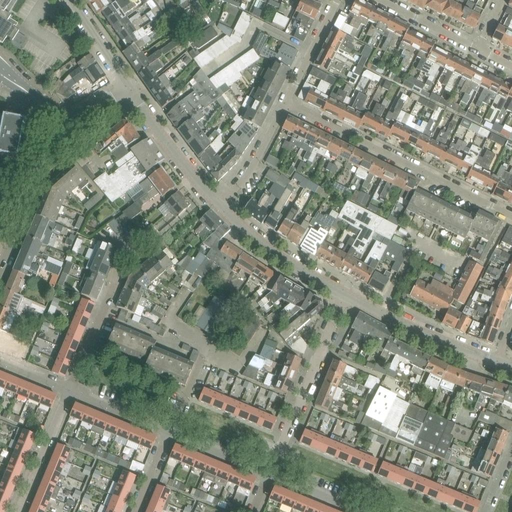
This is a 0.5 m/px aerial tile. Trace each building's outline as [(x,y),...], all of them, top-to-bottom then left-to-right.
[(0,0),(0,42),(2,44),(7,38),(12,41),(19,32),(13,28),(14,27),(7,22),(10,16),(11,17),(8,14),(16,0),(0,0)] [(101,0),(90,8),(96,16),(101,13),(116,3),(113,0),(101,0)] [(101,13),(107,20),(133,1),(131,0),(126,0),(124,1),(123,0),(119,0),(116,3),(101,13)] [(157,7),(151,0),(150,0),(146,3),(152,10),(157,7)] [(153,0),(161,10),(164,9),(161,0),(153,0)] [(187,0),(180,0),(178,1),(179,6),(182,11),(191,5),(188,0),(187,0)] [(293,38),(302,42),(303,43),(306,36),(321,7),(307,0),(301,0),(292,19),(295,21),(293,26),(297,29),(293,38)] [(349,26),(353,29),(365,4),(357,0),(355,0),(348,16),(353,18),(349,26)] [(418,0),(415,7),(423,11),(425,7),(428,0),(418,0)] [(428,0),(425,7),(433,11),(438,0),(428,0)] [(438,0),(433,11),(441,15),(448,1),(448,0),(438,0)] [(450,18),(458,0),(453,0),(452,3),(448,1),(441,15),(441,16),(442,14),(450,18)] [(458,22),(464,9),(460,7),(463,0),(458,0),(450,18),(458,22)] [(133,1),(107,20),(112,28),(126,18),(124,15),(136,6),(133,1)] [(196,1),(191,5),(198,16),(199,15),(203,12),(196,1)] [(464,9),(458,22),(465,26),(475,7),(475,6),(475,5),(474,6),(469,3),(469,2),(468,2),(464,9)] [(365,4),(353,29),(358,31),(361,25),(365,27),(368,21),(374,9),(365,4)] [(182,11),(179,6),(168,15),(171,19),(182,11)] [(157,7),(152,10),(151,11),(156,18),(162,14),(157,7)] [(475,7),(465,26),(474,30),(480,17),(483,11),(475,7)] [(500,43),(511,19),(511,10),(507,8),(504,13),(509,16),(502,28),(498,26),(492,39),(500,43)] [(367,35),(371,37),(383,13),(374,9),(368,21),(372,24),(367,35)] [(203,12),(199,15),(206,26),(210,23),(207,18),(203,12)] [(242,12),(239,17),(250,23),(253,18),(242,12)] [(383,13),(371,37),(374,39),(377,33),(382,36),(383,36),(392,18),(383,13)] [(117,35),(141,18),(138,14),(128,21),(126,18),(112,28),(117,35)] [(161,26),(167,22),(162,14),(156,18),(161,26)] [(277,15),(272,24),(284,30),(289,21),(279,16),(277,15)] [(248,28),(250,23),(239,17),(237,23),(248,28)] [(141,18),(117,35),(122,42),(140,30),(137,26),(143,22),(141,18)] [(387,38),(381,50),(386,53),(389,47),(401,22),(392,18),(383,36),(387,38)] [(511,19),(500,43),(508,47),(511,39),(511,32),(511,29),(511,19)] [(336,22),(333,27),(340,31),(343,26),(342,25),(336,22)] [(401,22),(389,47),(393,48),(399,37),(403,39),(408,30),(410,27),(401,22)] [(245,34),(248,28),(237,23),(234,28),(245,34)] [(142,28),(122,42),(128,50),(146,37),(152,33),(148,28),(144,31),(142,28)] [(193,44),(191,45),(194,49),(195,47),(197,49),(199,49),(217,37),(217,36),(212,28),(210,28),(193,40),(192,42),(193,44)] [(243,39),(245,34),(234,28),(231,33),(243,39)] [(332,29),(328,39),(352,51),(354,46),(351,45),(353,40),(345,36),(332,29)] [(417,34),(408,30),(403,39),(398,48),(403,51),(400,57),(405,59),(417,34)] [(240,44),(243,39),(231,33),(229,38),(230,38),(229,39),(230,39),(238,43),(240,44)] [(415,49),(419,52),(426,39),(417,34),(405,59),(401,66),(405,68),(409,61),(415,49)] [(229,49),(238,43),(230,39),(229,39),(230,38),(229,38),(226,36),(222,38),(229,49)] [(144,52),(141,48),(150,41),(146,37),(128,50),(122,53),(130,64),(145,53),(144,52)] [(253,49),(258,57),(260,55),(260,54),(289,69),(298,52),(283,44),(277,55),(268,50),(270,47),(265,44),(267,41),(266,40),(266,41),(257,37),(252,48),(253,49)] [(224,52),(229,49),(222,38),(217,42),(224,52)] [(323,47),(336,54),(338,49),(349,55),(352,51),(328,39),(323,47)] [(433,47),(435,44),(426,39),(419,52),(417,57),(421,59),(416,69),(421,72),(427,60),(433,47)] [(138,75),(157,61),(177,46),(174,41),(148,58),(146,55),(145,53),(130,64),(138,75)] [(217,42),(212,45),(219,56),(224,52),(217,42)] [(207,49),(215,59),(219,56),(212,45),(207,49)] [(373,50),(365,46),(360,55),(362,56),(368,59),(373,50)] [(323,47),(319,56),(343,68),(347,59),(336,54),(323,47)] [(427,60),(421,72),(425,74),(424,76),(428,78),(442,52),(433,47),(427,60)] [(210,63),(215,59),(207,49),(202,52),(210,63)] [(248,53),(255,62),(260,59),(258,57),(253,49),(248,53)] [(198,55),(199,54),(197,51),(195,53),(193,50),(188,54),(192,59),(198,55)] [(205,66),(210,63),(202,52),(199,54),(198,55),(205,66)] [(428,78),(425,85),(429,87),(440,67),(444,69),(451,56),(442,52),(428,78)] [(250,66),(255,62),(248,53),(243,56),(250,66)] [(260,54),(260,55),(271,61),(266,71),(284,80),(289,69),(260,54)] [(58,80),(52,88),(56,93),(63,84),(65,85),(72,80),(73,80),(96,63),(90,55),(77,64),(80,68),(69,75),(70,76),(63,84),(58,80)] [(198,55),(192,59),(200,69),(201,69),(205,66),(198,55)] [(243,56),(238,60),(245,69),(250,66),(243,56)] [(319,56),(314,66),(327,72),(329,67),(340,73),(343,68),(319,56)] [(362,56),(358,65),(364,68),(368,59),(362,56)] [(442,85),(446,87),(459,60),(451,56),(444,69),(441,74),(446,77),(443,83),(442,85)] [(238,60),(234,63),(240,73),(245,69),(238,60)] [(457,75),(462,78),(468,65),(459,60),(446,87),(444,91),(450,94),(453,88),(451,87),(457,75)] [(157,80),(156,79),(153,75),(162,68),(157,61),(138,75),(146,87),(157,80)] [(63,84),(56,93),(67,100),(76,93),(70,89),(86,77),(92,87),(106,77),(96,63),(73,80),(72,80),(65,85),(63,84)] [(233,78),(236,82),(242,77),(239,73),(240,73),(234,63),(229,66),(236,76),(233,78)] [(359,77),(364,68),(358,65),(353,74),(359,77)] [(462,78),(457,87),(462,89),(460,92),(465,94),(477,70),(468,65),(462,78)] [(225,84),(228,88),(236,82),(233,78),(236,76),(229,66),(219,73),(226,83),(225,84)] [(329,76),(313,68),(309,75),(321,81),(326,84),(329,76)] [(196,83),(191,88),(194,91),(200,99),(205,95),(207,97),(209,100),(218,93),(217,91),(209,80),(201,69),(200,69),(193,79),(196,83)] [(279,90),(284,80),(266,71),(262,69),(257,79),(261,81),(279,90)] [(477,92),(479,87),(486,74),(477,70),(465,94),(469,96),(472,90),(477,92)] [(371,80),(371,81),(374,75),(367,71),(365,72),(362,76),(371,80)] [(218,88),(223,94),(229,90),(228,88),(225,84),(226,83),(219,73),(214,77),(221,86),(218,88)] [(390,73),(387,78),(393,81),(395,77),(396,75),(390,73)] [(482,103),(495,78),(486,74),(479,87),(484,89),(475,106),(480,108),(482,103)] [(157,80),(146,87),(154,98),(165,91),(169,87),(171,85),(164,75),(157,80)] [(329,76),(326,84),(329,85),(332,87),(336,80),(329,76)] [(218,93),(221,96),(223,94),(218,88),(221,86),(214,77),(209,80),(217,91),(218,93)] [(494,101),(497,95),(503,83),(495,78),(482,103),(487,105),(489,99),(494,101)] [(274,99),(279,90),(261,81),(256,90),(274,99)] [(326,84),(321,81),(317,89),(305,83),(298,98),(305,102),(304,103),(314,107),(325,85),(326,84)] [(392,84),(386,81),(382,88),(389,91),(392,84)] [(402,86),(411,90),(414,86),(414,85),(405,81),(402,86)] [(501,98),(496,109),(500,111),(500,112),(508,96),(511,87),(503,83),(497,95),(501,98)] [(325,85),(314,107),(323,112),(329,99),(324,96),(329,85),(326,84),(325,85)] [(343,93),(331,116),(340,120),(347,108),(342,105),(351,88),(347,85),(343,93)] [(422,90),(414,86),(411,90),(420,95),(422,90)] [(165,91),(154,98),(162,109),(167,105),(172,101),(169,97),(174,93),(169,87),(165,91)] [(179,87),(175,92),(179,95),(183,90),(179,87)] [(269,109),(274,99),(256,90),(251,100),(269,109)] [(422,90),(420,95),(429,99),(431,96),(431,95),(422,90)] [(172,110),(167,116),(172,123),(207,97),(205,95),(200,99),(194,91),(178,104),(172,110)] [(329,99),(323,112),(331,116),(343,93),(339,91),(336,96),(332,94),(329,99)] [(207,97),(172,123),(177,130),(201,112),(216,101),(222,97),(221,96),(218,93),(209,100),(207,97)] [(347,108),(340,120),(349,125),(363,96),(359,93),(351,110),(347,108)] [(409,98),(417,102),(419,97),(412,94),(409,98)] [(431,95),(431,96),(429,99),(437,103),(440,98),(432,94),(431,95)] [(363,96),(349,125),(358,129),(360,126),(366,113),(367,111),(362,108),(368,98),(363,96)] [(223,109),(227,104),(222,97),(216,101),(223,109)] [(264,119),(269,109),(251,100),(246,97),(241,107),(246,109),(264,119)] [(416,103),(425,107),(428,102),(419,97),(417,102),(416,103)] [(449,103),(440,98),(437,103),(446,108),(449,103)] [(378,134),(384,122),(380,119),(385,109),(388,103),(384,100),(381,107),(369,130),(378,134)] [(384,122),(378,134),(387,139),(389,136),(395,123),(396,122),(402,110),(404,105),(398,101),(393,111),(394,111),(393,115),(389,113),(384,122)] [(436,106),(428,102),(425,107),(433,111),(436,106)] [(456,113),(457,109),(459,107),(449,102),(449,103),(446,108),(456,113)] [(236,116),(227,104),(223,109),(232,120),(233,121),(237,117),(236,116)] [(369,130),(381,107),(376,104),(371,115),(366,113),(360,126),(369,130)] [(264,119),(246,109),(241,120),(244,123),(251,130),(256,134),(257,134),(256,133),(259,128),(264,119)] [(466,113),(457,109),(456,113),(464,117),(466,113)] [(201,112),(177,130),(187,144),(188,145),(202,134),(202,133),(195,124),(204,117),(201,112)] [(464,117),(473,121),(475,117),(467,112),(466,113),(464,117)] [(395,123),(389,136),(398,140),(410,116),(405,114),(400,124),(396,122),(395,123)] [(416,126),(411,123),(414,118),(410,116),(398,140),(407,144),(416,126)] [(24,121),(7,117),(3,117),(0,132),(0,155),(17,158),(24,121)] [(292,138),(299,123),(288,117),(282,129),(288,132),(287,136),(292,138)] [(482,120),(475,117),(473,121),(480,125),(482,120)] [(468,130),(472,124),(463,119),(460,126),(468,130)] [(433,134),(429,132),(431,127),(433,123),(429,120),(427,125),(415,149),(424,153),(430,140),(433,134)] [(113,145),(132,129),(128,123),(122,122),(93,147),(98,153),(101,151),(111,143),(113,145)] [(251,130),(244,123),(240,127),(227,141),(235,148),(251,130)] [(304,140),(311,128),(299,123),(292,138),(297,140),(298,137),(304,140)] [(415,149),(427,125),(423,123),(420,128),(416,126),(407,144),(415,149)] [(500,134),(502,129),(503,128),(494,123),(493,126),(491,130),(500,134)] [(304,140),(300,149),(306,152),(302,159),(307,161),(321,133),(311,128),(304,140)] [(442,162),(448,149),(444,147),(449,136),(452,130),(448,128),(445,134),(433,157),(442,162)] [(487,139),(490,133),(480,128),(477,134),(487,139)] [(125,148),(140,140),(132,129),(113,145),(108,149),(111,154),(114,153),(122,145),(125,148)] [(511,133),(502,129),(500,134),(509,139),(511,133)] [(251,130),(235,148),(242,155),(256,134),(251,130)] [(202,134),(188,145),(188,146),(199,159),(218,138),(220,135),(215,131),(207,140),(203,135),(202,134)] [(433,157),(445,134),(440,131),(435,142),(430,140),(424,153),(433,157)] [(323,157),(326,151),(332,139),(321,133),(307,161),(311,164),(315,157),(316,154),(323,157)] [(489,140),(496,143),(498,137),(492,134),(489,140)] [(218,138),(199,159),(205,167),(216,156),(215,155),(223,146),(221,144),(221,143),(222,142),(222,141),(222,140),(222,138),(221,137),(221,136),(220,135),(218,138)] [(506,141),(498,137),(496,143),(503,147),(506,141)] [(335,160),(343,144),(332,139),(326,151),(332,154),(330,157),(335,160)] [(147,177),(156,170),(154,167),(164,160),(150,140),(130,151),(131,152),(115,164),(118,170),(132,189),(147,177)] [(458,140),(455,146),(451,144),(448,149),(442,162),(450,166),(462,142),(458,140)] [(462,142),(450,166),(459,170),(465,158),(461,156),(467,145),(462,142)] [(348,162),(354,150),(343,144),(335,160),(341,163),(342,159),(348,162)] [(216,156),(205,167),(211,175),(221,164),(232,151),(228,147),(218,159),(216,156)] [(221,164),(211,175),(217,183),(221,179),(236,164),(241,156),(234,150),(232,151),(221,164)] [(358,168),(364,155),(354,150),(348,162),(345,168),(350,170),(352,166),(358,168)] [(459,170),(468,175),(469,175),(473,166),(478,157),(479,155),(469,150),(465,158),(459,170)] [(476,183),(488,159),(491,153),(486,151),(483,157),(482,159),(478,157),(473,166),(469,175),(468,175),(467,179),(476,183)] [(491,153),(488,159),(476,183),(484,188),(491,174),(486,172),(492,161),(495,155),(491,153)] [(89,161),(84,155),(76,162),(81,168),(89,161)] [(265,162),(277,169),(280,161),(269,155),(265,162)] [(364,182),(375,160),(364,155),(358,168),(354,176),(364,182)] [(366,190),(373,176),(379,179),(386,165),(375,160),(364,182),(362,187),(366,190)] [(329,172),(333,165),(328,163),(325,170),(329,172)] [(491,174),(484,188),(494,192),(504,172),(506,168),(507,166),(503,164),(502,167),(501,166),(495,177),(491,174)] [(72,165),(65,171),(78,186),(85,180),(72,165)] [(337,167),(333,165),(329,172),(334,175),(337,167)] [(380,180),(385,182),(386,183),(379,197),(385,200),(398,172),(386,165),(379,179),(380,180)] [(290,167),(287,175),(290,177),(295,170),(290,167)] [(494,192),(492,196),(501,200),(511,178),(511,168),(508,174),(504,172),(494,192)] [(142,190),(130,199),(134,204),(135,205),(168,179),(161,169),(148,179),(139,186),(142,190)] [(118,170),(108,177),(122,196),(126,193),(132,189),(118,170)] [(280,176),(269,170),(264,178),(275,184),(280,176)] [(65,171),(58,177),(71,192),(78,186),(65,171)] [(402,191),(409,177),(398,172),(385,200),(389,202),(395,190),(396,188),(402,191)] [(292,178),(300,183),(298,187),(303,190),(305,186),(308,181),(295,173),(292,178)] [(106,174),(93,183),(107,199),(111,204),(122,196),(108,177),(106,174)] [(262,207),(254,219),(262,225),(263,223),(270,213),(266,211),(274,198),(278,201),(288,186),(290,182),(281,175),(280,177),(280,176),(275,184),(269,193),(271,194),(270,196),(269,199),(263,208),(262,207)] [(58,177),(51,184),(48,186),(64,198),(71,192),(58,177)] [(409,204),(416,190),(420,182),(409,177),(402,191),(398,199),(409,204)] [(511,178),(501,200),(510,205),(511,205),(511,178)] [(134,204),(122,213),(123,214),(129,222),(141,213),(141,207),(159,193),(166,203),(179,193),(175,188),(168,179),(135,205),(134,204)] [(314,193),(315,193),(318,187),(308,181),(305,186),(315,193),(314,193)] [(344,194),(345,192),(347,189),(336,183),(335,183),(332,188),(344,194)] [(48,186),(46,190),(43,199),(60,206),(64,198),(48,186)] [(278,201),(265,225),(277,234),(286,219),(282,217),(279,215),(287,202),(294,190),(288,186),(278,201)] [(321,189),(318,187),(315,193),(325,199),(329,193),(321,189)] [(425,220),(436,199),(416,190),(409,204),(406,210),(425,220)] [(355,191),(353,195),(350,201),(355,203),(355,202),(359,193),(355,191)] [(359,193),(355,202),(364,207),(369,197),(360,192),(359,193)] [(170,212),(185,200),(179,193),(166,203),(164,204),(170,212)] [(90,200),(95,205),(102,199),(97,194),(90,200)] [(251,199),(243,210),(243,211),(254,219),(262,207),(263,208),(269,199),(263,195),(258,204),(251,199)] [(60,206),(43,199),(39,207),(57,215),(60,206)] [(445,230),(455,209),(436,199),(425,220),(445,230)] [(84,206),(88,211),(95,205),(90,200),(84,206)] [(189,204),(185,200),(170,212),(176,218),(176,219),(189,208),(189,204)] [(347,202),(337,218),(342,221),(350,225),(361,231),(357,238),(352,248),(339,270),(344,273),(350,277),(354,269),(359,272),(363,264),(358,262),(371,239),(374,233),(376,229),(377,230),(383,219),(377,216),(347,202)] [(286,219),(277,234),(286,239),(294,226),(291,224),(295,217),(300,210),(295,207),(296,205),(295,204),(286,219)] [(57,215),(39,207),(35,217),(53,224),(57,215)] [(468,232),(474,219),(455,209),(445,230),(465,240),(469,232),(468,232)] [(195,232),(199,236),(217,217),(210,210),(208,212),(200,220),(199,221),(203,224),(195,232)] [(468,232),(469,232),(479,237),(488,242),(481,256),(471,251),(469,256),(483,263),(502,223),(478,211),(474,219),(468,232)] [(123,214),(114,221),(120,228),(123,226),(126,224),(128,223),(129,222),(123,214)] [(312,220),(298,246),(301,248),(315,257),(324,241),(328,235),(331,229),(334,224),(327,219),(328,218),(326,217),(323,217),(316,214),(312,220)] [(388,219),(387,221),(397,226),(399,222),(400,221),(397,220),(390,216),(388,219)] [(53,224),(35,217),(27,238),(41,244),(47,247),(52,235),(58,237),(62,228),(56,225),(53,224)] [(210,232),(212,234),(213,235),(224,224),(217,217),(199,236),(202,239),(210,232)] [(294,226),(286,239),(297,246),(298,246),(312,220),(307,217),(299,229),(294,226)] [(397,226),(387,221),(383,219),(377,230),(376,229),(374,233),(384,238),(390,241),(392,237),(397,227),(397,226)] [(114,221),(109,225),(118,236),(123,232),(120,228),(114,221)] [(204,243),(203,244),(211,250),(218,239),(220,241),(221,240),(230,230),(224,224),(213,235),(212,234),(204,243)] [(350,225),(346,231),(357,238),(361,231),(350,225)] [(190,243),(195,238),(192,235),(187,240),(186,240),(189,244),(190,243)] [(41,244),(27,238),(21,252),(62,269),(64,265),(42,256),(40,259),(35,257),(41,244)] [(66,242),(65,244),(71,247),(74,241),(73,241),(69,239),(67,238),(66,240),(66,242)] [(198,241),(195,238),(190,243),(189,244),(192,247),(193,246),(198,241)] [(354,269),(350,277),(362,283),(365,285),(366,286),(378,263),(379,261),(382,255),(390,241),(384,238),(381,244),(376,242),(363,264),(359,272),(354,269)] [(511,241),(509,240),(504,238),(501,242),(511,248),(511,241)] [(218,239),(211,250),(217,254),(216,257),(220,260),(217,265),(216,266),(221,269),(229,274),(231,271),(243,254),(226,244),(221,240),(220,241),(218,239)] [(97,241),(93,251),(113,259),(118,250),(97,241)] [(324,241),(315,257),(326,263),(334,249),(328,246),(329,244),(324,241)] [(409,251),(390,241),(382,255),(386,257),(395,262),(391,270),(397,273),(409,251)] [(334,249),(326,263),(339,270),(352,248),(347,245),(342,254),(335,250),(334,249)] [(511,257),(495,249),(492,254),(511,263),(511,257)] [(209,259),(194,274),(203,280),(208,272),(206,270),(214,263),(217,265),(220,260),(216,257),(217,254),(211,250),(206,257),(209,259)] [(93,251),(89,260),(92,261),(91,262),(109,269),(113,259),(93,251)] [(158,252),(152,257),(165,272),(173,265),(162,252),(160,251),(158,252)] [(62,269),(21,252),(13,272),(34,281),(39,270),(58,278),(62,269)] [(189,265),(184,271),(192,276),(194,274),(209,259),(206,257),(200,253),(193,262),(192,261),(189,265)] [(241,270),(250,277),(259,264),(243,254),(231,271),(238,275),(241,270)] [(509,267),(507,271),(511,273),(511,263),(492,254),(489,261),(491,262),(496,265),(498,262),(509,267)] [(158,278),(165,272),(152,257),(150,259),(145,264),(158,278)] [(179,263),(176,266),(184,271),(189,265),(183,260),(181,262),(179,263)] [(86,270),(86,271),(105,279),(109,269),(91,262),(88,270),(86,270)] [(418,281),(410,297),(443,314),(446,316),(450,306),(454,299),(463,305),(482,268),(470,262),(455,292),(433,281),(430,287),(418,281)] [(67,263),(62,274),(67,276),(68,277),(73,265),(67,263)] [(145,264),(138,270),(150,285),(158,278),(145,264)] [(256,287),(258,285),(262,288),(275,275),(259,264),(250,277),(248,281),(256,287)] [(511,283),(511,273),(507,271),(501,268),(499,271),(494,269),(494,270),(488,268),(487,271),(511,283)] [(144,289),(150,285),(138,270),(135,272),(129,278),(144,289)] [(81,282),(100,290),(105,279),(86,271),(81,282)] [(511,294),(511,293),(511,283),(487,271),(485,274),(490,277),(490,278),(500,283),(498,287),(497,289),(503,291),(511,295),(511,294)] [(13,272),(4,291),(16,296),(19,297),(25,283),(32,286),(34,281),(13,272)] [(374,274),(368,286),(381,293),(391,275),(386,272),(382,279),(374,274)] [(433,278),(440,282),(443,276),(436,273),(433,278)] [(63,287),(67,276),(62,274),(58,285),(63,287)] [(261,302),(264,306),(277,296),(285,281),(275,275),(262,288),(256,293),(259,297),(267,291),(270,294),(261,302)] [(126,285),(124,289),(142,296),(144,289),(129,278),(126,285)] [(277,296),(264,306),(266,305),(270,309),(281,300),(284,304),(286,303),(295,287),(285,281),(277,296)] [(81,295),(96,301),(100,290),(81,282),(79,288),(83,290),(81,295)] [(222,285),(218,293),(222,296),(227,289),(222,285)] [(305,292),(295,287),(286,303),(289,306),(279,315),(283,318),(284,317),(296,308),(305,292)] [(476,293),(479,294),(482,296),(508,304),(511,295),(503,291),(497,289),(497,291),(492,288),(490,293),(484,290),(483,293),(477,290),(476,293)] [(142,296),(124,289),(122,293),(120,299),(138,306),(142,296)] [(4,291),(0,302),(0,309),(14,315),(20,318),(25,306),(35,310),(37,305),(19,297),(16,296),(4,291)] [(315,298),(305,292),(296,308),(284,317),(288,321),(301,311),(304,314),(306,313),(315,298)] [(223,335),(216,331),(234,304),(233,303),(222,296),(218,293),(195,326),(208,334),(207,336),(218,344),(223,335)] [(492,304),(491,308),(505,313),(508,304),(482,296),(481,300),(492,304)] [(237,297),(233,303),(234,304),(240,307),(245,302),(237,297)] [(321,301),(315,298),(306,313),(304,314),(284,332),(279,336),(286,343),(296,334),(295,333),(322,309),(321,301)] [(118,303),(116,307),(117,308),(122,310),(128,312),(134,315),(141,318),(145,309),(138,306),(120,299),(118,303)] [(77,312),(89,317),(95,305),(82,300),(77,312)] [(442,324),(454,330),(461,316),(456,313),(457,310),(450,306),(446,316),(443,321),(442,324)] [(485,306),(484,310),(478,308),(476,312),(489,317),(501,322),(505,313),(491,308),(485,306)] [(471,318),(472,316),(471,310),(469,309),(465,307),(461,316),(454,330),(464,335),(471,321),(466,319),(467,316),(471,318)] [(14,315),(0,309),(0,331),(1,332),(2,331),(7,333),(14,315)] [(128,312),(122,310),(117,320),(123,322),(128,312)] [(498,332),(501,322),(489,317),(476,312),(471,310),(472,316),(472,315),(486,320),(484,326),(498,332)] [(89,317),(77,312),(74,311),(71,318),(74,319),(72,324),(84,329),(89,317)] [(349,341),(355,345),(369,318),(359,313),(351,328),(355,330),(349,341)] [(259,328),(262,323),(254,314),(252,315),(248,321),(259,328)] [(134,315),(132,321),(139,324),(142,318),(141,318),(134,315)] [(161,330),(161,329),(157,327),(151,324),(152,322),(142,318),(139,324),(149,328),(149,330),(159,334),(158,336),(163,338),(165,332),(161,330)] [(369,318),(355,345),(359,347),(361,343),(365,345),(377,323),(369,318)] [(259,328),(248,321),(246,325),(256,332),(259,328)] [(466,336),(478,340),(493,346),(498,332),(484,326),(483,330),(478,327),(479,325),(473,322),(466,336)] [(385,327),(377,323),(365,345),(371,348),(374,341),(377,342),(385,327)] [(64,335),(79,342),(80,340),(80,339),(81,336),(82,336),(82,335),(83,332),(83,331),(84,330),(84,329),(72,324),(70,330),(67,329),(64,335)] [(272,328),(279,336),(284,332),(277,324),(272,328)] [(144,370),(185,387),(194,365),(153,349),(156,342),(115,325),(106,346),(147,363),(144,370)] [(256,332),(246,325),(243,329),(253,336),(256,332)] [(393,332),(385,327),(377,342),(381,344),(378,350),(382,353),(390,338),(393,332)] [(253,336),(243,329),(240,334),(250,340),(253,336)] [(250,340),(240,334),(237,338),(248,345),(250,340)] [(296,334),(286,343),(291,350),(303,355),(307,346),(296,334)] [(74,354),(79,342),(64,335),(61,343),(64,344),(62,349),(74,354)] [(248,345),(237,338),(235,341),(229,337),(228,338),(245,349),(248,345)] [(8,341),(3,353),(16,358),(20,349),(24,351),(23,352),(24,352),(28,343),(18,338),(17,341),(13,339),(11,342),(8,341)] [(245,349),(228,338),(225,342),(242,353),(245,349)] [(401,344),(390,338),(382,353),(379,359),(385,362),(389,353),(395,357),(401,344)] [(266,340),(264,345),(273,349),(275,350),(277,344),(266,340)] [(242,353),(225,342),(222,347),(239,358),(242,353)] [(388,370),(386,375),(395,380),(398,374),(396,372),(401,362),(406,365),(407,363),(412,366),(411,366),(413,367),(410,373),(418,376),(421,378),(425,372),(431,359),(401,344),(395,357),(388,370)] [(189,353),(191,348),(183,345),(181,350),(189,353)] [(264,345),(259,357),(269,361),(273,349),(264,345)] [(350,349),(343,345),(341,349),(348,353),(350,349)] [(57,353),(54,360),(69,366),(71,360),(74,355),(74,354),(62,349),(60,354),(57,353)] [(189,361),(195,363),(199,353),(193,350),(189,361)] [(296,372),(301,360),(286,354),(282,366),(296,372)] [(255,355),(248,366),(259,370),(261,371),(263,364),(275,369),(277,364),(269,361),(259,357),(255,355)] [(431,359),(425,372),(430,374),(425,386),(437,391),(439,387),(448,367),(431,359)] [(54,360),(51,366),(54,367),(52,373),(64,378),(69,366),(54,360)] [(328,373),(341,378),(343,371),(353,376),(355,370),(333,361),(328,373)] [(274,376),(279,378),(291,383),(296,372),(282,366),(279,365),(274,376)] [(242,376),(254,381),(259,370),(248,366),(242,376)] [(385,377),(386,375),(388,370),(379,366),(376,373),(385,377)] [(462,389),(468,374),(462,372),(448,367),(439,387),(453,393),(455,387),(456,387),(462,389)] [(0,373),(0,388),(5,390),(10,377),(0,373)] [(324,384),(342,392),(345,391),(347,386),(354,389),(356,384),(341,378),(328,373),(324,384)] [(486,380),(468,374),(462,389),(479,396),(486,380)] [(291,383),(279,378),(274,376),(270,388),(287,395),(291,383)] [(370,376),(364,388),(369,390),(375,392),(380,383),(379,380),(370,376)] [(16,395),(22,382),(10,377),(5,390),(16,395)] [(484,398),(490,400),(497,384),(486,380),(479,396),(474,410),(477,412),(480,405),(481,405),(484,398)] [(28,400),(33,387),(22,382),(16,395),(28,400)] [(337,403),(342,392),(324,384),(319,395),(337,403)] [(501,405),(502,402),(508,388),(497,384),(490,400),(488,405),(493,407),(495,402),(501,405)] [(40,405),(45,392),(33,387),(28,400),(40,405)] [(511,389),(508,388),(502,402),(511,405),(511,389)] [(203,389),(198,401),(211,406),(217,391),(210,389),(209,391),(203,389)] [(367,416),(362,426),(378,432),(395,398),(379,390),(372,405),(367,416)] [(211,406),(223,411),(228,399),(222,397),(224,394),(217,391),(211,406)] [(40,405),(51,409),(56,396),(45,392),(40,405)] [(319,395),(315,406),(329,412),(331,406),(335,408),(336,407),(341,409),(343,405),(337,403),(319,395)] [(228,399),(223,411),(235,416),(240,404),(228,399)] [(240,404),(235,416),(247,422),(252,409),(248,408),(249,404),(241,401),(240,404)] [(365,402),(360,413),(367,416),(372,405),(370,404),(365,402)] [(81,422),(87,409),(75,404),(69,417),(81,422)] [(413,447),(427,413),(410,405),(395,439),(413,447)] [(93,427),(98,414),(87,409),(81,422),(93,427)] [(252,409),(247,422),(260,427),(265,415),(266,411),(259,409),(258,412),(252,409)] [(478,420),(492,426),(496,416),(485,412),(484,414),(480,413),(477,420),(478,420)] [(9,413),(6,419),(7,419),(14,422),(18,424),(21,418),(9,413)] [(360,413),(355,423),(362,426),(367,416),(360,413)] [(432,455),(447,422),(427,413),(413,447),(432,455)] [(93,427),(91,430),(103,435),(110,419),(98,414),(93,427)] [(272,432),(276,419),(265,415),(260,427),(272,432)] [(511,426),(511,422),(496,416),(492,426),(509,433),(511,426)] [(116,436),(121,423),(110,419),(103,435),(110,438),(111,434),(116,436)] [(41,433),(44,427),(32,423),(32,422),(32,423),(29,429),(41,433)] [(454,424),(447,422),(432,455),(444,460),(447,451),(448,449),(453,438),(448,437),(454,424)] [(128,441),(133,428),(121,423),(116,436),(128,441)] [(455,439),(460,427),(454,424),(448,437),(453,438),(455,439)] [(466,429),(460,427),(455,439),(461,442),(466,429)] [(139,446),(145,433),(133,428),(128,441),(139,446)] [(472,432),(466,429),(461,442),(467,444),(472,432)] [(508,435),(496,429),(493,435),(484,431),(481,437),(489,440),(504,446),(508,435)] [(310,433),(304,431),(299,443),(312,448),(318,433),(311,430),(310,433)] [(14,441),(19,443),(31,448),(36,436),(24,431),(22,435),(17,433),(14,441)] [(139,446),(151,451),(156,438),(145,433),(139,446)] [(312,448),(324,453),(329,441),(323,439),(324,436),(318,433),(312,448)] [(372,442),(383,447),(386,440),(374,435),(372,442)] [(336,458),(341,446),(342,444),(335,440),(334,443),(329,441),(324,453),(336,458)] [(484,443),(481,450),(499,457),(504,446),(489,440),(487,445),(484,443)] [(336,458),(348,463),(353,451),(355,449),(355,447),(353,445),(352,444),(350,445),(348,446),(347,445),(348,444),(343,442),(342,444),(341,446),(336,458)] [(15,451),(14,455),(26,460),(31,448),(19,443),(15,451)] [(55,452),(53,457),(69,463),(72,456),(68,455),(70,450),(58,445),(55,452)] [(176,461),(181,463),(186,450),(175,445),(167,465),(174,468),(176,461)] [(198,455),(186,450),(181,463),(192,468),(198,455)] [(480,450),(476,460),(495,468),(499,457),(481,450),(480,450)] [(348,463),(361,468),(366,456),(367,454),(359,451),(358,453),(353,451),(348,463)] [(447,451),(444,460),(450,462),(450,461),(452,456),(453,453),(447,451)] [(413,459),(425,464),(428,457),(415,452),(413,459)] [(9,459),(6,466),(9,467),(21,472),(26,460),(14,455),(11,460),(9,459)] [(192,468),(204,473),(209,460),(198,455),(192,468)] [(366,456),(361,468),(372,473),(377,461),(366,456)] [(53,457),(48,469),(60,474),(66,477),(71,464),(69,463),(53,457)] [(221,465),(209,460),(204,473),(202,478),(213,483),(221,465)] [(475,460),(471,471),(490,479),(495,468),(476,460),(476,461),(475,460)] [(377,475),(389,480),(394,469),(382,463),(377,475)] [(233,470),(221,465),(213,483),(225,488),(227,482),(233,470)] [(402,485),(407,474),(402,472),(403,469),(396,465),(394,469),(389,480),(402,485)] [(9,467),(3,479),(16,484),(21,472),(9,467)] [(402,485),(414,491),(419,479),(423,469),(417,467),(413,476),(407,474),(402,485)] [(60,474),(48,469),(43,481),(55,486),(60,474)] [(227,482),(239,487),(244,474),(233,470),(227,482)] [(117,475),(114,482),(130,489),(135,477),(123,472),(121,476),(117,475)] [(163,473),(159,483),(165,485),(169,476),(163,473)] [(244,474),(239,487),(239,488),(237,493),(248,498),(256,479),(244,474)] [(0,484),(0,491),(11,496),(14,488),(16,484),(3,479),(1,485),(0,484)] [(414,491),(426,496),(431,484),(419,479),(414,491)] [(477,485),(486,488),(488,483),(480,479),(477,485)] [(438,501),(443,489),(446,483),(438,480),(436,486),(431,484),(426,496),(438,501)] [(38,493),(50,498),(54,500),(60,488),(55,486),(43,481),(38,493)] [(173,481),(171,487),(178,490),(181,484),(173,481)] [(113,482),(108,494),(113,496),(125,501),(130,489),(114,482),(113,482)] [(158,486),(157,488),(153,498),(168,504),(171,497),(168,496),(170,491),(158,486)] [(273,488),(269,499),(281,504),(286,492),(278,488),(274,487),(273,488)] [(443,489),(438,501),(450,506),(455,494),(443,489)] [(0,506),(5,508),(11,496),(0,491),(0,506)] [(208,495),(197,491),(194,497),(206,502),(208,495)] [(298,496),(286,492),(281,504),(292,509),(298,496)] [(50,498),(38,493),(33,505),(44,510),(47,511),(51,504),(48,503),(50,498)] [(450,506),(463,511),(469,496),(462,493),(460,496),(455,494),(450,506)] [(208,495),(206,502),(211,504),(214,498),(208,495)] [(113,496),(108,508),(117,511),(120,511),(125,501),(113,496)] [(292,509),(299,511),(304,511),(309,501),(298,496),(292,509)] [(475,498),(469,496),(463,511),(465,511),(476,511),(480,504),(474,501),(475,498)] [(165,511),(168,504),(153,498),(148,510),(151,511),(160,511),(161,510),(165,511)] [(318,511),(321,506),(309,501),(304,511),(318,511)]
